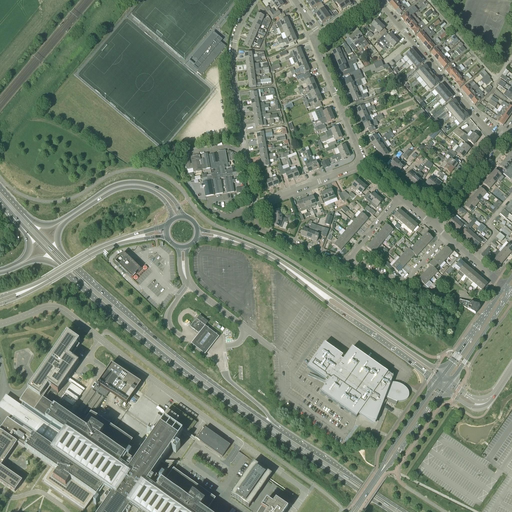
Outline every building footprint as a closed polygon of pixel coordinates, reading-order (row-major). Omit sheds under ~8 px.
[(272,1),(274,5),(280,0),(279,0),(265,0),(262,2),(266,7),(265,8),(266,10),(269,8),(268,6),(269,5),(268,4),(272,1)] [(280,0),(274,5),(277,9),(283,5),(280,0)] [(321,3),(320,4),(317,0),(315,0),(309,5),(312,9),(316,7),(317,9),(323,5),(321,3)] [(346,8),(340,0),(333,0),(332,1),(334,3),(334,4),(336,3),(341,11),(346,8)] [(394,0),(389,4),(392,8),(401,0),(394,0)] [(401,0),(392,8),(396,12),(401,7),(403,5),(402,3),(405,0),(401,0)] [(407,9),(408,8),(405,4),(403,5),(401,7),(396,12),(399,16),(407,9)] [(323,9),(325,8),(323,5),(317,9),(319,12),(315,14),(319,19),(327,13),(323,9)] [(273,19),(278,16),(280,14),(278,11),(273,14),(271,10),(269,8),(266,10),(273,19)] [(411,9),(406,13),(400,18),(404,22),(413,14),(415,13),(411,9)] [(255,19),(262,22),(269,25),(271,21),(268,17),(266,18),(265,19),(263,19),(264,16),(261,15),(262,13),(259,11),(255,19)] [(326,22),(331,19),(333,17),(329,11),(327,13),(319,19),(322,24),(326,21),(326,22)] [(415,20),(417,19),(413,14),(404,22),(408,26),(415,20)] [(280,22),(276,24),(278,29),(279,29),(282,27),(289,24),(287,18),(280,21),(280,22)] [(269,25),(262,22),(255,19),(253,24),(260,27),(260,25),(265,27),(266,26),(268,27),(269,25)] [(372,33),(375,30),(381,24),(376,20),(371,25),(372,26),(371,28),(370,30),(372,33)] [(417,22),(415,20),(408,26),(411,31),(419,24),(417,22)] [(411,31),(415,35),(425,26),(422,22),(419,24),(411,31)] [(260,27),(253,24),(251,29),(257,32),(265,35),(266,34),(263,32),(263,31),(259,29),(260,27)] [(289,24),(282,27),(279,29),(281,34),(284,33),(292,30),(289,24)] [(381,24),(375,30),(380,34),(385,28),(381,24)] [(427,28),(417,37),(420,41),(430,32),(427,28)] [(257,34),(264,37),(265,35),(257,32),(251,29),(248,35),(255,38),(257,34)] [(431,38),(428,40),(423,44),(426,48),(434,41),(439,37),(445,32),(442,29),(437,34),(437,35),(432,39),(431,38)] [(294,35),(292,30),(284,33),(286,39),(294,35)] [(354,35),(358,41),(364,49),(365,51),(367,54),(369,52),(367,50),(366,48),(369,46),(363,37),(363,38),(358,32),(354,35)] [(423,44),(428,40),(431,38),(429,36),(432,33),(430,32),(420,41),(423,44)] [(223,41),(214,33),(192,58),(198,62),(194,67),(198,70),(196,72),(202,77),(226,48),(222,44),(221,43),(223,41)] [(390,34),(389,36),(386,33),(379,40),(384,45),(381,48),(382,50),(385,48),(386,47),(389,43),(394,38),(390,34)] [(255,38),(248,35),(246,40),(253,43),(254,43),(254,44),(255,41),(254,40),(255,38)] [(286,39),(284,40),(286,45),(289,44),(297,41),(294,35),(286,39)] [(349,38),(353,44),(355,47),(358,45),(361,50),(364,49),(358,41),(354,35),(349,38)] [(394,38),(389,43),(393,47),(399,42),(394,38)] [(250,48),(252,46),(253,46),(254,43),(253,43),(246,40),(244,45),(250,48)] [(426,48),(429,52),(435,47),(438,44),(436,42),(435,43),(434,41),(426,48)] [(431,54),(434,58),(444,49),(443,48),(442,49),(440,46),(431,54)] [(458,54),(459,56),(465,50),(462,46),(461,47),(456,52),(458,54)] [(300,48),(292,52),(295,57),(302,54),(300,48)] [(344,53),(342,49),(339,50),(339,49),(332,52),(335,57),(344,53)] [(434,58),(437,61),(447,53),(444,49),(434,58)] [(409,60),(416,55),(412,50),(405,56),(409,60)] [(335,57),(337,63),(344,60),(347,58),(344,53),(335,57)] [(437,61),(440,65),(448,58),(450,57),(447,53),(437,61)] [(294,64),(297,63),(304,60),(302,54),(295,57),(292,59),(294,64)] [(412,65),(419,59),(416,55),(409,60),(412,65)] [(440,65),(444,69),(449,64),(452,62),(450,59),(450,60),(448,58),(440,65)] [(416,69),(423,63),(419,59),(412,65),(416,69)] [(304,60),(297,63),(299,69),(307,66),(304,60)] [(339,68),(346,65),(344,60),(337,63),(339,68)] [(375,69),(382,66),(383,66),(381,61),(373,64),(375,69)] [(453,64),(445,71),(449,75),(456,69),(453,64)] [(348,70),(346,65),(339,68),(341,73),(348,70)] [(419,77),(428,70),(425,65),(416,73),(419,77)] [(307,66),(299,69),(294,71),(291,72),(292,75),(295,74),(301,72),(302,74),(296,77),(297,81),(303,78),(302,74),(309,71),(307,66)] [(452,79),(460,73),(462,71),(459,67),(456,69),(449,75),(452,79)] [(247,76),(254,75),(260,75),(259,71),(264,70),(265,74),(269,73),(268,68),(264,68),(259,69),(247,70),(247,76)] [(423,82),(432,74),(428,70),(419,77),(423,82)] [(462,71),(460,73),(452,79),(456,84),(465,76),(465,75),(464,77),(462,74),(465,72),(463,70),(462,71)] [(427,86),(436,78),(432,74),(423,82),(427,86)] [(456,84),(460,88),(465,83),(469,80),(465,76),(456,84)] [(481,82),(483,85),(484,84),(489,79),(490,78),(488,76),(481,82)] [(347,86),(354,83),(356,82),(354,78),(352,79),(351,78),(344,81),(347,86)] [(431,90),(440,83),(436,78),(427,86),(431,90)] [(268,79),(263,80),(248,82),(249,88),(250,89),(256,88),(256,84),(261,84),(271,83),(271,79),(268,79)] [(304,89),(308,88),(315,84),(312,79),(305,82),(305,83),(302,84),(304,89)] [(356,88),(359,87),(363,85),(360,80),(359,81),(356,82),(354,83),(347,86),(349,91),(356,88)] [(469,83),(461,90),(465,94),(473,87),(471,85),(473,82),(472,81),(469,83)] [(315,84),(308,88),(310,93),(317,90),(315,84)] [(438,95),(445,89),(441,85),(434,91),(438,95)] [(356,88),(349,91),(351,96),(358,94),(361,92),(359,87),(356,88)] [(475,89),(473,87),(465,94),(468,98),(476,91),(478,89),(477,87),(475,89)] [(270,94),(265,95),(265,97),(266,97),(270,96),(275,95),(274,90),(271,89),(269,89),(270,94)] [(442,99),(448,93),(445,89),(438,95),(442,99)] [(471,101),(482,93),(478,89),(476,91),(468,98),(471,101)] [(249,92),(250,94),(251,99),(261,98),(260,90),(249,92)] [(317,90),(310,93),(307,95),(309,100),(320,96),(317,90)] [(361,92),(358,94),(351,96),(353,102),(362,98),(363,99),(368,97),(366,94),(363,95),(362,92),(361,92)] [(445,103),(452,98),(448,93),(442,99),(445,103)] [(471,101),(474,105),(482,99),(483,97),(482,96),(483,95),(482,93),(471,101)] [(304,103),(305,106),(306,108),(309,107),(308,104),(313,102),(315,105),(322,102),(320,96),(309,100),(307,101),(304,103)] [(251,99),(252,105),(259,104),(258,102),(266,100),(266,97),(265,97),(261,98),(251,99)] [(449,112),(458,104),(454,100),(445,107),(449,112)] [(496,103),(490,100),(487,103),(494,108),(497,104),(496,103)] [(511,107),(510,107),(504,102),(500,106),(503,108),(505,110),(511,114),(511,112),(511,107)] [(452,116),(461,108),(458,104),(449,112),(452,116)] [(371,109),(375,108),(374,105),(368,107),(368,108),(365,110),(363,106),(357,109),(359,115),(371,109)] [(375,108),(371,109),(359,115),(361,120),(368,117),(371,115),(370,112),(377,110),(376,107),(375,108)] [(456,120),(465,113),(461,108),(452,116),(456,120)] [(500,112),(509,118),(511,114),(505,110),(503,108),(500,112)] [(323,112),(324,115),(325,118),(332,115),(330,109),(323,112)] [(497,116),(499,118),(506,122),(509,118),(500,112),(495,109),(493,111),(498,114),(497,116)] [(460,125),(469,117),(465,113),(456,120),(460,125)] [(324,124),(327,123),(334,120),(332,115),(325,118),(321,119),(321,121),(322,124),(323,125),(314,128),(316,132),(326,128),(324,124)] [(506,122),(499,118),(497,116),(494,121),(503,126),(506,122)] [(370,122),(363,125),(366,130),(368,129),(370,133),(376,131),(374,126),(378,125),(377,122),(383,119),(383,117),(379,118),(375,120),(370,122)] [(330,136),(340,132),(337,127),(331,130),(328,131),(330,136)] [(440,131),(437,128),(429,136),(433,140),(440,131)] [(468,141),(473,145),(479,138),(473,134),(469,138),(458,129),(453,133),(466,144),(468,141)] [(330,136),(327,138),(320,140),(321,143),(324,141),(328,140),(328,141),(334,138),(335,141),(342,138),(340,132),(330,136)] [(369,139),(373,144),(379,140),(377,138),(376,135),(369,139)] [(388,141),(386,138),(384,136),(379,140),(373,144),(376,149),(385,142),(388,141)] [(272,137),(257,139),(258,145),(265,144),(265,142),(270,141),(270,140),(273,139),(272,137)] [(379,153),(387,148),(388,147),(385,142),(376,149),(379,153)] [(464,144),(461,149),(466,154),(470,149),(464,144)] [(337,148),(340,154),(347,151),(346,148),(347,148),(346,145),(345,146),(345,145),(337,148)] [(275,150),(277,150),(277,148),(274,148),(259,151),(260,156),(267,155),(267,152),(272,151),(275,150)] [(382,158),(388,154),(387,152),(389,150),(387,148),(379,153),(382,158)] [(406,160),(408,157),(414,150),(413,149),(410,152),(406,155),(404,158),(406,160)] [(461,149),(457,153),(463,158),(466,154),(461,149)] [(404,154),(402,156),(404,158),(406,155),(410,152),(409,151),(408,150),(404,154)] [(307,155),(309,158),(309,160),(311,164),(314,171),(319,169),(318,167),(322,165),(320,159),(317,160),(316,160),(314,156),(311,157),(309,151),(306,152),(307,155)] [(331,158),(332,161),(339,158),(340,161),(342,160),(343,159),(344,160),(346,159),(346,158),(350,157),(347,151),(340,154),(335,156),(331,158)] [(395,169),(400,163),(397,161),(399,159),(403,154),(399,151),(396,156),(395,155),(393,158),(395,159),(390,165),(395,169)] [(443,161),(445,162),(448,164),(454,169),(457,165),(452,160),(451,160),(449,158),(447,160),(445,158),(445,159),(442,156),(439,154),(437,156),(440,158),(443,161)] [(202,171),(199,155),(191,157),(192,164),(192,167),(193,172),(202,171)] [(262,168),(269,166),(268,163),(273,162),(279,161),(279,159),(276,159),(273,160),(271,160),(261,162),(262,168)] [(314,171),(311,164),(309,160),(304,162),(308,173),(314,171)] [(402,160),(400,163),(395,169),(399,173),(404,167),(403,166),(406,163),(402,160)] [(422,168),(420,171),(417,173),(410,182),(415,186),(421,178),(422,176),(419,173),(423,169),(424,167),(429,170),(433,165),(428,161),(422,168)] [(454,169),(448,164),(445,162),(442,167),(445,169),(444,169),(450,174),(454,169)] [(511,168),(509,167),(504,162),(500,167),(505,171),(503,174),(508,178),(510,175),(511,176),(511,168)] [(299,177),(295,166),(290,168),(294,179),(299,177)] [(192,172),(193,172),(192,167),(186,168),(189,176),(191,179),(191,181),(195,180),(194,177),(192,172)] [(267,171),(269,174),(271,180),(273,187),(279,184),(276,178),(273,179),(270,171),(272,170),(270,167),(267,169),(267,171)] [(290,168),(289,168),(283,170),(285,174),(288,181),(294,179),(290,168)] [(417,173),(415,171),(412,170),(405,178),(406,178),(405,179),(407,181),(407,180),(410,182),(417,173)] [(491,175),(497,180),(501,175),(495,170),(491,175)] [(439,172),(433,179),(431,177),(426,183),(426,184),(426,185),(428,186),(428,185),(431,187),(436,181),(439,177),(442,174),(439,172)] [(493,185),(497,180),(491,175),(487,180),(493,185)] [(234,192),(231,178),(224,180),(227,193),(234,192)] [(219,180),(212,181),(215,194),(222,193),(219,180)] [(273,187),(271,180),(265,182),(268,189),(273,187)] [(355,192),(357,190),(362,184),(357,180),(354,183),(353,183),(352,184),(353,185),(350,188),(355,192)] [(489,190),(493,185),(487,180),(483,184),(489,190)] [(436,181),(431,187),(435,191),(438,188),(439,188),(441,186),(440,186),(440,185),(436,181)] [(362,184),(357,190),(355,192),(360,196),(361,194),(362,194),(367,188),(366,187),(367,187),(365,185),(364,186),(362,184)] [(480,188),(476,193),(482,198),(486,193),(480,188)] [(326,192),(328,199),(329,201),(336,198),(335,196),(334,196),(331,190),(326,192)] [(329,201),(328,199),(326,192),(320,194),(323,201),(324,203),(329,201)] [(351,197),(353,194),(350,192),(348,195),(344,192),(341,193),(346,201),(350,197),(351,197)] [(371,195),(368,193),(363,198),(371,205),(378,197),(375,195),(376,194),(374,193),(373,193),(371,195)] [(476,193),(472,198),(479,203),(481,204),(484,200),(482,198),(476,193)] [(310,206),(311,208),(316,206),(315,204),(316,204),(313,197),(308,199),(310,206)] [(371,205),(375,209),(378,207),(380,205),(379,205),(382,201),(378,197),(371,205)] [(475,208),(479,203),(472,198),(468,202),(475,208)] [(308,210),(311,208),(310,206),(308,199),(302,201),(305,208),(306,211),(306,210),(306,211),(308,210)] [(306,211),(305,208),(302,201),(297,203),(301,213),(306,211)] [(471,212),(475,208),(468,202),(464,207),(471,212)] [(373,216),(375,213),(371,209),(369,208),(366,210),(373,216)] [(361,213),(357,218),(364,224),(368,219),(365,217),(368,213),(362,209),(360,212),(361,213)] [(505,219),(509,214),(506,211),(504,209),(500,214),(505,218),(505,219)] [(275,219),(281,219),(281,216),(279,210),(273,212),(275,216),(275,219)] [(399,210),(395,215),(393,217),(398,221),(404,214),(399,210)] [(398,221),(403,225),(409,218),(404,214),(398,221)] [(364,224),(357,218),(356,220),(353,218),(351,220),(353,223),(360,228),(364,224)] [(409,218),(403,225),(407,229),(413,222),(409,218)] [(448,224),(453,228),(458,222),(454,218),(448,224)] [(467,240),(473,234),(468,230),(476,221),(474,218),(468,225),(466,227),(463,231),(465,233),(462,236),(467,240)] [(287,223),(287,222),(288,219),(287,219),(281,219),(275,219),(275,221),(273,225),(282,229),(284,223),(287,223)] [(458,232),(463,226),(461,224),(463,221),(461,219),(458,222),(453,228),(458,232)] [(418,226),(413,222),(407,229),(412,233),(418,226)] [(360,228),(353,223),(349,227),(356,233),(360,228)] [(306,238),(311,240),(315,230),(315,229),(317,226),(311,224),(310,228),(309,231),(306,238)] [(386,225),(382,230),(389,235),(393,231),(386,225)] [(317,242),(319,235),(326,237),(329,230),(322,227),(321,231),(315,229),(315,230),(311,240),(317,242)] [(352,237),(356,233),(349,227),(346,232),(352,237)] [(300,236),(306,238),(309,231),(303,229),(300,236)] [(391,237),(389,235),(382,230),(378,234),(385,240),(387,242),(391,237)] [(346,232),(342,236),(348,242),(352,237),(346,232)] [(422,238),(429,244),(433,239),(426,233),(422,238)] [(374,239),(381,245),(385,240),(378,234),(374,239)] [(472,244),(477,238),(473,234),(467,240),(472,244)] [(476,248),(482,242),(484,244),(486,241),(479,235),(477,238),(472,244),(476,248)] [(342,236),(338,241),(344,247),(348,242),(342,236)] [(422,238),(418,242),(425,248),(429,244),(422,238)] [(371,243),(377,249),(381,245),(374,239),(371,243)] [(340,251),(344,247),(338,241),(334,246),(340,251)] [(425,248),(418,242),(414,247),(420,253),(425,248)] [(504,249),(504,248),(510,254),(511,251),(511,247),(506,242),(502,247),(504,249)] [(373,254),(377,249),(371,243),(367,248),(373,254)] [(420,253),(414,247),(410,251),(415,256),(416,257),(420,253)] [(446,247),(442,252),(448,258),(452,253),(446,247)] [(504,249),(502,247),(498,251),(500,253),(506,258),(510,254),(504,248),(504,249)] [(415,256),(410,251),(408,250),(404,254),(410,260),(415,256)] [(444,262),(448,258),(442,252),(437,256),(444,262)] [(139,266),(137,265),(133,262),(123,253),(114,262),(115,263),(114,264),(116,266),(117,265),(124,271),(123,272),(125,274),(126,273),(131,278),(132,278),(133,277),(136,274),(140,269),(138,267),(139,266)] [(506,258),(500,253),(496,258),(503,263),(506,258)] [(410,260),(404,254),(400,258),(406,264),(410,260)] [(503,263),(496,258),(493,255),(489,260),(492,263),(492,262),(499,268),(503,263)] [(386,256),(382,261),(381,261),(387,267),(389,265),(385,261),(388,258),(386,256)] [(440,267),(444,262),(437,256),(433,260),(440,267)] [(402,269),(406,264),(400,258),(396,263),(402,269)] [(436,271),(440,267),(433,260),(429,265),(431,266),(436,271)] [(459,272),(465,265),(460,261),(454,267),(459,272)] [(396,263),(392,267),(389,265),(387,267),(392,272),(394,270),(398,273),(402,269),(396,263)] [(465,265),(459,272),(464,275),(469,269),(465,265)] [(431,266),(427,271),(433,277),(437,272),(436,271),(431,266)] [(469,269),(464,275),(468,279),(474,273),(469,269)] [(427,271),(422,275),(429,281),(433,277),(427,271)] [(473,283),(479,276),(474,273),(468,279),(473,283)] [(432,284),(429,281),(422,275),(418,280),(421,282),(418,285),(422,288),(425,286),(428,289),(431,286),(432,284)] [(475,289),(477,287),(483,280),(479,276),(473,283),(471,286),(475,289)] [(488,284),(483,280),(477,287),(482,291),(488,284)] [(480,308),(479,305),(460,300),(459,304),(474,314),(480,308)] [(207,324),(208,323),(208,322),(200,316),(198,317),(195,322),(194,321),(190,327),(198,333),(202,331),(204,328),(203,328),(205,326),(206,324),(207,324)] [(219,338),(205,327),(191,345),(205,356),(219,338)] [(0,511),(285,511),(288,508),(276,499),(273,504),(267,500),(258,511),(206,511),(214,501),(214,500),(208,496),(203,493),(202,492),(173,472),(172,471),(168,478),(164,483),(161,481),(159,480),(153,475),(161,464),(163,461),(171,450),(175,444),(181,435),(181,434),(182,433),(183,433),(174,426),(175,425),(176,423),(179,419),(168,412),(168,411),(162,419),(153,432),(151,436),(150,436),(133,461),(128,458),(126,457),(123,455),(131,443),(114,431),(90,414),(89,414),(86,418),(85,420),(85,421),(82,425),(81,426),(42,399),(50,388),(57,392),(58,393),(59,392),(60,390),(61,389),(62,387),(63,386),(64,384),(65,383),(66,381),(67,380),(68,378),(69,378),(70,375),(71,375),(72,372),(73,372),(75,369),(77,366),(79,363),(78,362),(71,357),(72,356),(79,346),(80,345),(78,344),(79,342),(80,341),(67,333),(65,336),(63,339),(61,342),(59,345),(57,347),(57,348),(55,350),(55,351),(53,353),(53,354),(51,356),(51,357),(49,359),(48,360),(47,362),(46,363),(45,365),(44,366),(43,368),(42,369),(41,371),(40,372),(39,374),(38,375),(37,377),(36,378),(35,380),(34,381),(32,383),(32,384),(30,386),(30,387),(30,386),(19,401),(23,403),(21,406),(21,408),(20,408),(20,407),(19,407),(18,407),(17,407),(16,407),(16,406),(15,406),(14,406),(14,407),(13,407),(12,407),(12,408),(11,408),(11,409),(11,410),(11,411),(11,412),(11,413),(12,414),(12,415),(13,416),(14,417),(13,418),(11,420),(8,418),(0,429),(0,481),(15,492),(22,481),(4,468),(1,466),(17,443),(19,445),(50,466),(51,467),(52,468),(44,479),(45,480),(51,484),(56,488),(85,508),(86,509),(94,497),(95,497),(97,499),(99,501),(105,505),(100,511),(15,511),(18,504),(19,502),(20,502),(22,499),(20,498),(7,494),(7,492),(0,486),(0,511)] [(406,388),(404,387),(404,386),(403,386),(402,385),(401,385),(399,384),(398,384),(397,383),(396,383),(394,383),(392,383),(391,383),(393,377),(352,348),(345,358),(324,343),(307,368),(326,381),(327,383),(323,390),(320,393),(356,418),(359,414),(369,418),(376,421),(375,422),(376,422),(384,401),(386,396),(387,397),(389,398),(390,399),(392,400),(393,400),(394,401),(395,401),(396,401),(399,402),(400,402),(401,402),(403,402),(404,401),(405,401),(406,400),(407,399),(408,398),(408,397),(409,397),(409,396),(409,395),(409,394),(409,393),(408,392),(408,391),(408,390),(407,390),(407,389),(406,388)] [(99,382),(107,388),(128,402),(141,384),(112,363),(99,382)] [(227,446),(204,430),(202,428),(195,438),(200,441),(222,457),(230,446),(228,445),(227,446)] [(257,462),(233,497),(252,510),(275,475),(257,462)]
